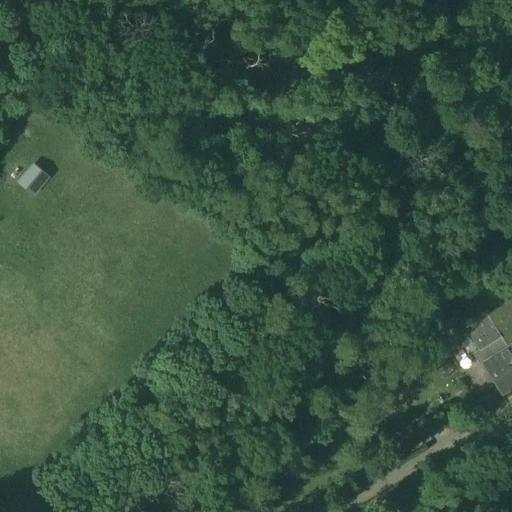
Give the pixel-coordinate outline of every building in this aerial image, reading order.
[(34,190),(47,175),(34,164),(21,180),(34,190)] [(511,297),(488,312),(508,345),(511,351),(511,353),(509,355),(511,360),(511,297)] [(508,345),(488,312),(477,319),(481,325),(470,332),(479,347),(486,342),(493,354),(483,360),(501,389),(511,382),(511,360),(509,355),(511,353),(511,351),(508,345)] [(381,405),(402,389),(393,378),(373,395),(381,405)] [(370,481),(380,474),(368,458),(358,465),(370,481)]
